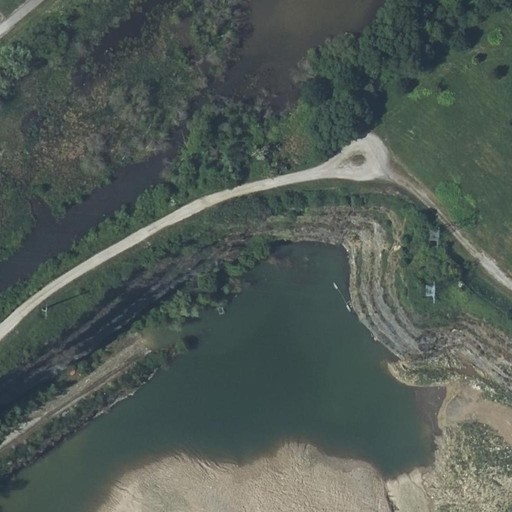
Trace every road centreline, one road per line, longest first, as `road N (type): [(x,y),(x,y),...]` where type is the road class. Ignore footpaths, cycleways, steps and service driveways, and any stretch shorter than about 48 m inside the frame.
road 1 (track): [(0,437),(180,332),(261,300),(299,308),(399,400),(511,477)]
road 2 (track): [(511,287),(409,184),(369,169),(312,169),(221,194),(157,224),(69,275),(0,331)]
